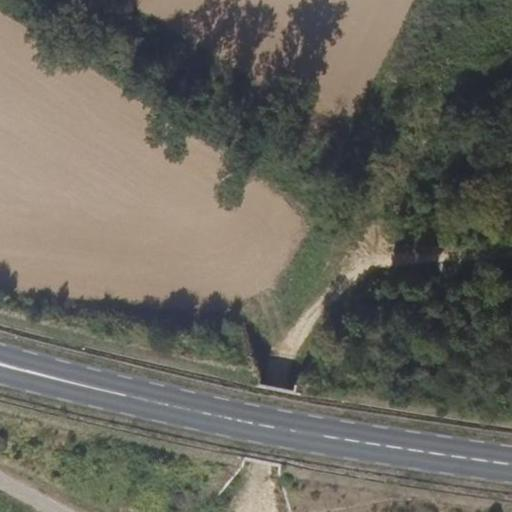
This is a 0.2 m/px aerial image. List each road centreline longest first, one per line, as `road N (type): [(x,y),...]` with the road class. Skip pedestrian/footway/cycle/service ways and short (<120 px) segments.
road 1 (primary): [(0,363),(239,417),(511,463)]
road 2 (track): [(250,511),(289,351),(359,265),(511,252)]
